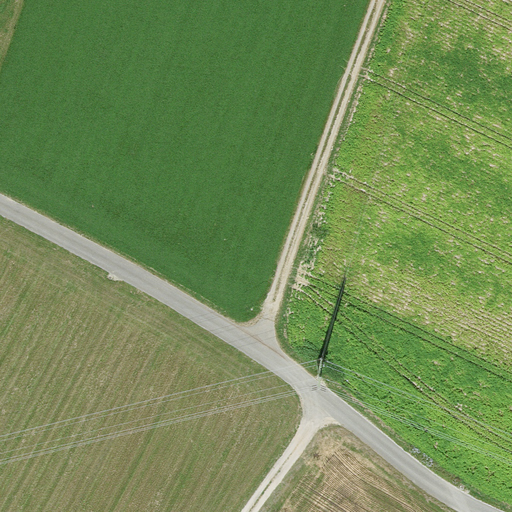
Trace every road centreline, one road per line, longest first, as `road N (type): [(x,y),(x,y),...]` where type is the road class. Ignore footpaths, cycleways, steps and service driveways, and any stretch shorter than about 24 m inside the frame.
road 1 (residential): [(0,216),(259,353),(481,511)]
road 2 (track): [(259,353),(384,0)]
road 3 (track): [(249,511),(326,399)]
